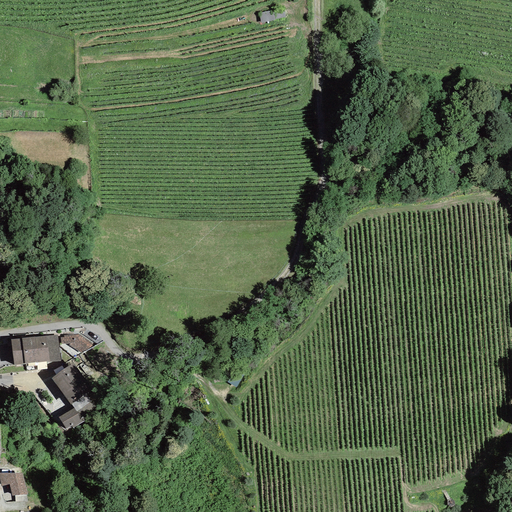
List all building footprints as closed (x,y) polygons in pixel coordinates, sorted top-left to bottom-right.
[(82,353),(95,345),(78,334),(63,335),(64,337),(60,337),(61,344),(70,344),(69,345),(82,353)] [(22,339),(11,339),(14,365),(25,364),(25,363),(60,361),(57,335),(35,337),(21,338),(22,339)] [(73,363),(52,378),(70,405),(71,404),(92,389),(73,363)] [(105,406),(92,389),(71,404),(74,408),(58,417),(66,429),(71,426),(73,428),(84,420),(105,406)] [(22,473),(0,473),(0,481),(1,486),(9,484),(12,496),(28,495),(22,473)]
